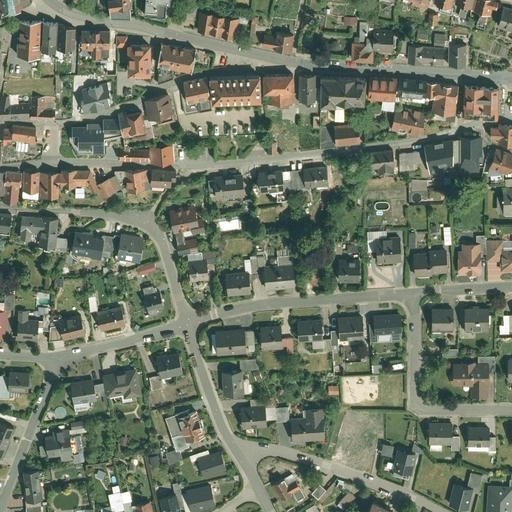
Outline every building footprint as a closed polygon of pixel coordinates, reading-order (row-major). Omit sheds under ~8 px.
[(130,2),(129,0),(107,0),(108,4),(110,4),(109,11),(128,12),(129,2),(130,2)] [(144,0),(144,8),(166,10),(167,0),(144,0)] [(438,0),(440,0),(438,6),(450,10),(452,0),(438,0)] [(472,0),(454,0),(460,1),(457,11),(469,14),(471,5),(472,0)] [(496,0),(472,0),(471,5),(479,7),(477,14),(486,16),(488,9),(489,10),(492,2),(496,3),(496,0)] [(511,2),(502,0),(496,22),(511,25),(511,2)] [(197,27),(233,35),(238,17),(201,8),(197,27)] [(437,8),(428,8),(427,19),(437,20),(437,8)] [(251,11),(249,25),(255,26),(257,12),(251,11)] [(42,15),(17,14),(16,50),(40,50),(41,36),(42,15)] [(42,15),(41,36),(57,36),(57,17),(42,15)] [(373,17),(351,16),(350,58),(372,59),(372,50),(394,50),(395,28),(373,28),(373,17)] [(74,43),(75,23),(57,17),(57,36),(56,43),(74,43)] [(109,24),(81,24),(81,44),(90,44),(90,52),(101,52),(101,44),(110,44),(109,24)] [(263,29),(261,42),(290,47),(292,29),(274,26),(273,30),(263,29)] [(116,33),(116,42),(125,42),(125,33),(116,33)] [(173,76),(173,64),(191,67),(195,44),(161,38),(156,61),(157,80),(173,76)] [(447,39),(447,62),(466,62),(466,40),(447,39)] [(407,41),(407,59),(443,60),(444,42),(407,41)] [(148,42),(128,43),(128,58),(106,58),(106,70),(117,70),(117,78),(128,78),(128,72),(148,72),(148,42)] [(210,70),(211,96),(211,98),(260,97),(260,68),(210,70)] [(293,69),(262,69),(262,90),(266,90),(266,101),(294,100),(293,92),(293,70),(293,69)] [(314,70),(298,70),(298,92),(298,101),(314,101),(314,97),(314,70)] [(366,74),(321,71),(319,97),(319,101),(335,102),(334,114),(344,115),(345,98),(364,99),(366,74)] [(206,72),(182,77),(187,100),(211,96),(206,72)] [(396,74),(368,72),(366,94),(397,97),(397,89),(398,79),(395,79),(396,74)] [(427,76),(399,74),(398,79),(397,89),(426,91),(427,77),(427,76)] [(455,110),(454,101),(455,101),(458,80),(427,77),(426,91),(426,93),(433,93),(432,98),(444,100),(445,110),(455,110)] [(84,107),(110,101),(107,90),(110,90),(108,79),(82,85),(84,96),(82,96),(84,107)] [(123,80),(114,80),(114,96),(123,96),(123,80)] [(499,84),(462,82),(461,106),(463,106),(462,113),(497,115),(499,84)] [(171,90),(143,97),(144,99),(148,117),(155,115),(157,123),(178,118),(174,105),(171,90)] [(28,97),(0,98),(0,115),(0,116),(29,114),(28,97)] [(29,116),(52,117),(53,105),(43,104),(43,97),(30,97),(29,116)] [(425,109),(395,103),(389,127),(420,134),(423,119),(432,121),(433,112),(425,111),(425,109)] [(126,108),(120,110),(123,129),(129,128),(126,110),(126,108)] [(142,108),(126,110),(129,128),(137,127),(145,126),(145,122),(142,108)] [(123,129),(120,110),(118,110),(119,116),(103,116),(103,123),(104,123),(105,133),(121,130),(122,132),(123,132),(123,129)] [(333,124),(335,143),(360,140),(357,119),(333,122),(333,124)] [(36,123),(15,121),(15,123),(5,123),(5,139),(14,140),(14,147),(26,149),(27,141),(34,142),(36,123)] [(137,127),(139,134),(153,131),(152,121),(145,122),(145,126),(137,127)] [(511,122),(498,122),(498,124),(490,124),(489,136),(497,137),(497,142),(511,142),(511,122)] [(103,123),(73,124),(73,136),(78,135),(79,143),(93,143),(93,147),(105,147),(105,133),(104,123),(103,123)] [(335,143),(333,124),(319,126),(322,147),(335,145),(335,143)] [(482,134),(460,133),(460,136),(459,160),(459,166),(481,166),(482,134)] [(460,136),(428,139),(431,163),(459,160),(460,136)] [(266,139),(267,151),(276,151),(275,139),(266,139)] [(148,147),(148,160),(172,160),(172,144),(148,144),(148,147)] [(392,144),(369,147),(369,154),(371,165),(377,164),(378,175),(394,174),(392,162),(394,162),(392,144)] [(507,172),(508,171),(511,170),(511,159),(511,157),(511,151),(494,146),(488,166),(507,172)] [(118,149),(118,160),(148,160),(148,147),(129,147),(129,149),(118,149)] [(420,147),(398,150),(400,161),(421,159),(420,147)] [(361,193),(359,175),(367,174),(366,165),(365,154),(337,158),(339,177),(345,176),(346,194),(361,193)] [(325,162),(302,164),(302,166),(304,185),(315,184),(315,187),(328,186),(325,162)] [(150,165),(150,167),(148,167),(148,174),(150,175),(150,186),(164,186),(164,184),(170,184),(170,177),(175,177),(175,165),(150,165)] [(95,181),(89,166),(60,166),(60,169),(58,169),(58,190),(61,190),(61,194),(74,194),(74,184),(89,183),(91,190),(98,187),(95,181)] [(148,166),(124,168),(124,179),(126,179),(126,183),(127,190),(149,188),(148,174),(148,167),(148,166)] [(268,168),(258,169),(258,175),(254,176),(254,184),(259,184),(259,190),(268,190),(268,194),(284,193),(283,190),(282,168),(282,167),(274,168),(274,166),(267,166),(268,168)] [(302,166),(282,168),(283,190),(290,189),(292,188),(291,186),(304,185),(302,166)] [(124,179),(124,168),(114,168),(114,172),(115,172),(119,179),(120,179),(122,183),(126,183),(126,179),(124,179)] [(21,169),(4,169),(4,182),(19,182),(21,182),(21,169)] [(39,169),(21,169),(21,182),(21,187),(39,187),(39,169)] [(58,169),(39,169),(39,187),(39,188),(39,194),(58,194),(58,190),(58,169)] [(242,170),(213,173),(213,176),(207,177),(208,191),(215,190),(215,196),(224,195),(224,191),(233,191),(233,194),(244,193),(242,170)] [(114,172),(95,181),(98,187),(102,194),(121,185),(119,179),(115,172),(114,172)] [(511,177),(503,178),(503,183),(485,184),(485,191),(501,190),(501,196),(495,196),(496,215),(511,214),(511,219),(511,218),(511,177)] [(425,180),(408,179),(407,198),(424,198),(425,180)] [(4,191),(3,201),(17,203),(19,182),(4,182),(4,191)] [(39,187),(21,187),(21,194),(31,195),(30,202),(38,203),(38,196),(39,188),(39,187)] [(195,203),(166,209),(171,234),(174,233),(178,255),(197,252),(195,238),(183,240),(182,236),(191,234),(191,236),(205,233),(202,218),(198,219),(195,203)] [(0,209),(0,229),(10,230),(11,210),(0,209)] [(59,215),(20,211),(19,227),(21,228),(20,237),(31,238),(32,228),(42,229),(40,247),(55,248),(59,215)] [(442,227),(443,245),(451,245),(450,227),(442,227)] [(414,248),(414,232),(408,232),(408,228),(401,228),(401,236),(406,236),(406,248),(414,248)] [(104,234),(74,229),(71,252),(101,257),(102,248),(111,250),(111,248),(113,236),(104,234)] [(143,235),(121,231),(120,235),(114,234),(113,236),(111,248),(117,249),(116,258),(139,262),(143,235)] [(376,237),(377,263),(401,262),(400,235),(376,237)] [(475,243),(480,242),(480,255),(485,255),(485,238),(485,236),(475,236),(475,243)] [(503,238),(485,238),(485,255),(485,258),(504,257),(503,247),(503,238)] [(457,250),(457,275),(480,274),(480,255),(480,242),(475,243),(460,243),(460,250),(457,250)] [(264,265),(266,290),(295,287),(293,264),(297,264),(296,247),(289,248),(290,256),(276,257),(277,264),(264,265)] [(429,250),(431,273),(447,272),(445,247),(429,248),(429,250)] [(431,273),(429,250),(413,251),(415,276),(431,274),(431,273)] [(201,259),(188,260),(190,281),(209,280),(207,260),(214,260),(213,251),(200,252),(201,259)] [(337,258),(337,281),(357,281),(358,258),(337,258)] [(226,270),(228,295),(251,293),(249,273),(251,272),(250,259),(243,259),(244,269),(226,270)] [(154,261),(138,265),(140,272),(156,269),(154,261)] [(10,273),(2,264),(0,265),(0,278),(1,280),(10,273)] [(143,289),(149,314),(159,312),(158,309),(164,307),(160,290),(155,292),(153,286),(143,289)] [(4,292),(3,309),(12,310),(13,292),(4,292)] [(95,296),(87,297),(89,312),(97,310),(95,296)] [(472,306),(464,306),(464,329),(489,328),(489,306),(478,306),(478,304),(472,304),(472,306)] [(97,310),(100,330),(126,324),(121,305),(97,310)] [(452,305),(431,306),(431,331),(453,330),(452,305)] [(18,309),(16,340),(36,341),(38,320),(28,319),(29,310),(18,309)] [(80,314),(60,318),(61,323),(64,337),(84,333),(80,314)] [(360,314),(337,316),(338,329),(339,337),(339,339),(347,338),(347,339),(362,338),(360,314)] [(399,314),(374,315),(374,323),(375,341),(400,340),(399,314)] [(511,315),(502,316),(502,336),(511,335),(511,315)] [(321,317),(297,319),(299,341),(322,339),(321,317)] [(64,337),(61,323),(51,325),(50,338),(64,337)] [(281,323),(261,325),(262,348),(283,346),(282,337),(281,323)] [(216,329),(217,354),(246,353),(245,344),(245,331),(244,328),(216,329)] [(339,337),(338,329),(329,330),(330,338),(330,343),(336,343),(336,337),(339,337)] [(245,331),(245,344),(254,344),(253,330),(245,331)] [(292,337),(282,337),(283,346),(283,349),(293,349),(292,337)] [(457,348),(441,349),(441,357),(457,356),(457,348)] [(179,349),(156,354),(160,373),(161,376),(183,372),(179,349)] [(477,355),(478,362),(488,361),(489,374),(495,373),(495,355),(477,355)] [(239,359),(240,369),(242,369),(255,368),(255,358),(239,359)] [(460,362),(453,362),(453,384),(470,384),(471,394),(487,394),(487,384),(489,384),(489,374),(488,361),(478,362),(475,362),(475,360),(460,360),(460,362)] [(104,381),(106,393),(107,396),(122,393),(123,397),(141,394),(136,366),(123,369),(124,371),(115,373),(114,371),(102,373),(104,381)] [(240,369),(221,370),(223,393),(243,392),(242,369),(240,369)] [(28,377),(29,372),(9,371),(9,375),(8,391),(9,391),(27,392),(28,387),(30,387),(30,377),(28,377)] [(161,376),(160,373),(148,376),(150,389),(163,386),(161,376)] [(8,391),(9,375),(0,374),(0,396),(9,397),(9,391),(8,391)] [(92,377),(70,381),(74,403),(97,399),(95,390),(93,383),(92,377)] [(328,386),(328,394),(340,393),(339,380),(332,380),(333,386),(328,386)] [(104,381),(93,383),(95,390),(98,389),(99,394),(106,393),(104,381)] [(242,428),(267,426),(266,405),(241,406),(242,428)] [(292,421),(292,420),(289,420),(288,406),(275,407),(275,422),(292,421)] [(293,441),(325,439),(323,407),(305,408),(305,417),(292,417),(292,420),(292,421),(293,441)] [(205,434),(196,409),(177,415),(179,420),(172,422),(176,432),(178,431),(182,430),(186,441),(205,434)] [(84,419),(70,422),(71,430),(86,428),(84,419)] [(452,421),(429,421),(429,444),(452,444),(452,436),(452,421)] [(16,429),(0,422),(0,458),(4,460),(10,443),(8,442),(12,434),(14,435),(16,429)] [(338,435),(353,440),(355,435),(363,438),(367,425),(356,422),(355,426),(342,422),(338,435)] [(488,426),(468,426),(468,446),(489,446),(489,437),(488,426)] [(52,434),(44,435),(48,457),(59,455),(60,461),(72,459),(73,465),(80,463),(76,443),(73,444),(72,437),(70,438),(68,427),(52,430),(52,434)] [(186,441),(182,430),(178,431),(179,433),(171,436),(176,449),(177,448),(187,445),(186,441)] [(353,440),(345,463),(364,469),(368,455),(373,457),(378,443),(363,438),(355,435),(353,440)] [(392,444),(381,442),(380,453),(391,454),(392,444)] [(181,459),(177,448),(176,449),(165,453),(169,464),(181,459)] [(196,459),(208,456),(207,450),(189,456),(191,461),(196,459)] [(415,454),(397,450),(390,475),(405,479),(406,476),(409,477),(415,454)] [(208,456),(196,459),(201,475),(224,469),(219,453),(208,456)] [(150,456),(152,465),(160,464),(158,454),(150,456)] [(53,468),(39,470),(40,485),(55,484),(53,468)] [(23,472),(26,501),(39,500),(42,500),(40,485),(39,470),(23,472)] [(469,473),(467,485),(470,486),(469,491),(478,493),(481,476),(469,473)] [(289,476),(271,485),(279,500),(287,496),(287,494),(292,491),(297,501),(304,497),(295,480),(292,482),(289,476)] [(455,482),(450,506),(465,509),(469,491),(470,486),(467,485),(455,482)] [(325,490),(319,485),(311,494),(317,500),(325,490)] [(210,486),(186,492),(186,494),(190,511),(215,505),(210,486)] [(509,487),(487,486),(485,511),(510,511),(511,497),(511,488),(509,487)] [(355,497),(348,491),(338,502),(345,508),(355,497)] [(112,511),(122,509),(121,504),(118,492),(108,494),(112,511)] [(185,511),(190,511),(186,494),(181,495),(184,511),(185,511)] [(176,511),(173,496),(160,499),(162,511),(176,511)] [(392,511),(393,509),(372,499),(365,511),(392,511)] [(131,511),(129,502),(121,504),(122,509),(122,511),(131,511)] [(151,511),(150,502),(134,506),(135,511),(151,511)]
